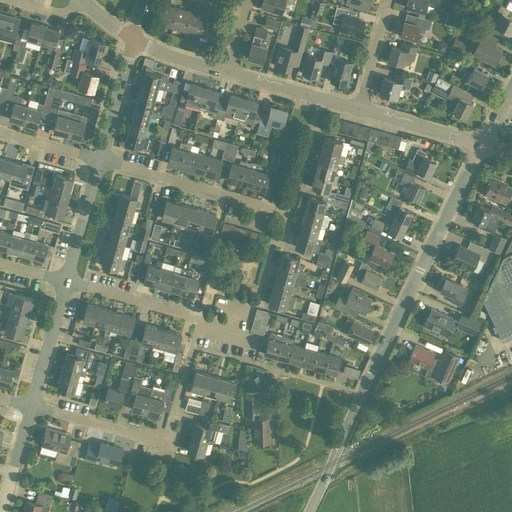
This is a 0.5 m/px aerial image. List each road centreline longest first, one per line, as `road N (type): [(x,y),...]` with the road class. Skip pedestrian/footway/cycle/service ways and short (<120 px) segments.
road 1 (tertiary): [(362,394),(481,144)]
road 2 (residential): [(289,212),(100,159)]
road 3 (residential): [(234,328),(65,281)]
road 4 (residential): [(29,406),(165,443),(171,417)]
road 5 (residential): [(29,406),(65,281)]
road 6 (tertiary): [(309,511),(362,394)]
road 7 (residential): [(481,144),(358,109)]
road 8 (residential): [(65,281),(100,159)]
road 9 (residential): [(100,159),(132,39)]
